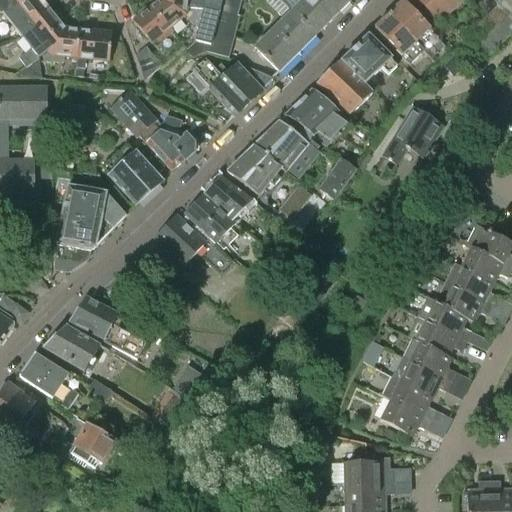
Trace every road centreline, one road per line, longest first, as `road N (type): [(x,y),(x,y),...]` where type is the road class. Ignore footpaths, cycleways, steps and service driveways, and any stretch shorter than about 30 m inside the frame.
road 1 (residential): [(381,0),(129,246),(55,303),(0,369)]
road 2 (residential): [(511,196),(473,175),(509,94)]
road 3 (residential): [(450,454),(511,338)]
